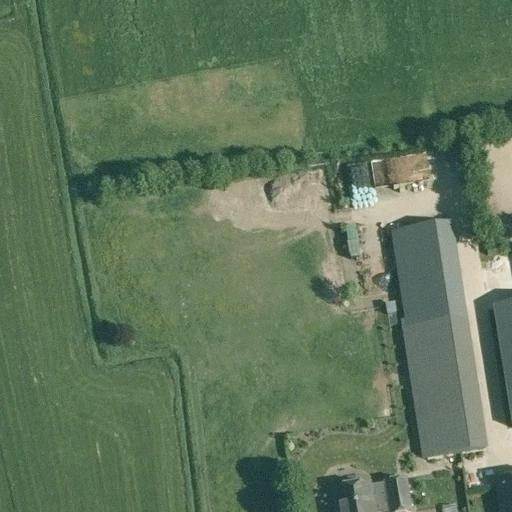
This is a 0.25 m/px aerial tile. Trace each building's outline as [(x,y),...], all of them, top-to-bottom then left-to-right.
[(386,195),(409,194),(408,184),(444,182),(443,157),(384,160),(386,195)] [(376,187),(374,165),(357,166),(358,188),(376,187)] [(467,323),(451,226),(393,236),(407,321),(409,333),(467,323)] [(511,305),(493,309),(511,428),(511,305)] [(399,322),(422,462),(488,451),(467,323),(409,333),(407,321),(399,322)] [(333,491),(336,511),(409,511),(405,481),(385,485),(385,486),(370,489),(369,486),(333,491)] [(511,511),(511,481),(495,485),(499,511),(511,511)]
